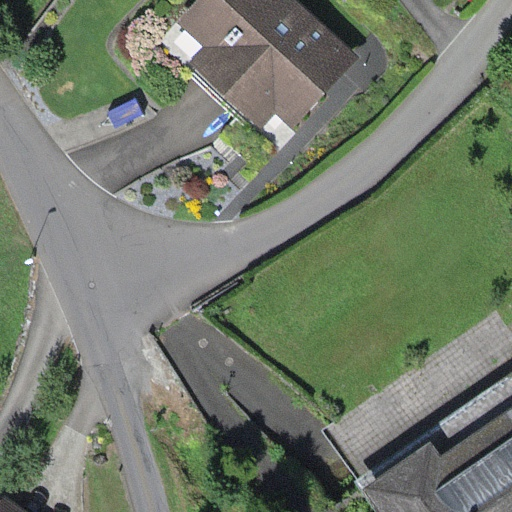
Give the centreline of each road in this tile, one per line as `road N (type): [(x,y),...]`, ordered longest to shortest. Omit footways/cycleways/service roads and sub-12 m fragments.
road 1 (track): [(94,342),(379,144),(482,39),(507,0)]
road 2 (residential): [(0,125),(133,439),(153,511)]
